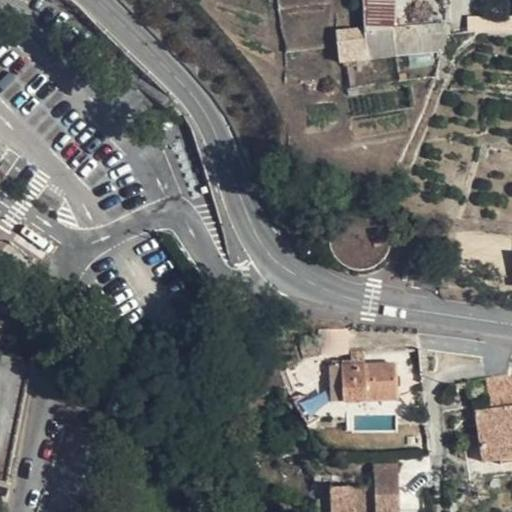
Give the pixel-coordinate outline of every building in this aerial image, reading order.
[(362,0),(364,29),(364,32),(368,59),(396,56),(393,29),(393,27),(394,0),(362,0)] [(511,16),(476,17),(476,31),(511,31),(511,16)] [(442,52),(446,22),(393,27),(393,29),(396,56),(442,52)] [(364,32),(364,29),(336,32),(337,45),(339,62),(368,59),(364,32)] [(344,354),(343,337),(321,340),(321,354),(344,354)] [(321,354),(321,340),(300,344),(301,359),(321,354)] [(0,349),(0,348),(0,479),(8,482),(33,358),(0,349)] [(396,399),(394,363),(363,364),(364,367),(342,368),(342,365),(330,366),(331,402),(396,399)] [(511,378),(509,378),(508,374),(486,378),(489,397),(495,396),(497,408),(491,409),(475,411),(482,461),(511,456),(511,378)] [(480,382),(479,381),(477,381),(474,382),(472,383),(470,384),(468,385),(467,387),(467,390),(467,392),(468,395),(470,397),(472,398),(474,399),(476,399),(479,399),(483,397),(484,395),(486,393),(486,390),(484,385),(482,383),(480,382)] [(398,484),(398,466),(373,467),(374,485),(398,484)] [(399,511),(398,484),(374,485),(330,487),(330,488),(331,502),(330,511),(399,511)]
